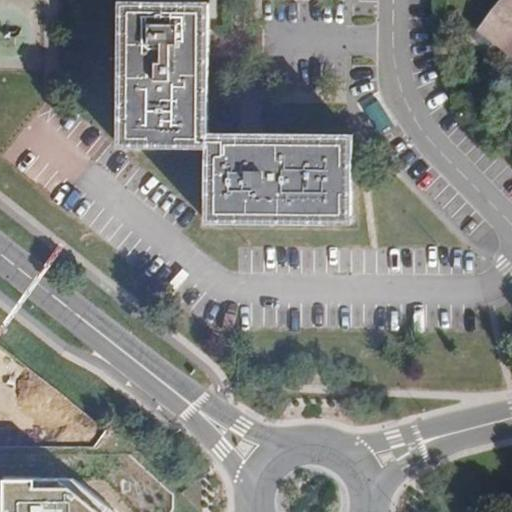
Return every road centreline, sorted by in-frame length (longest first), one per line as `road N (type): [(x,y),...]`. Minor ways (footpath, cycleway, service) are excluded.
road 1 (tertiary): [(261,471),(226,431),(0,251)]
road 2 (residential): [(400,0),(397,95),(511,218)]
road 3 (residential): [(362,470),(511,411)]
road 4 (tertiary): [(362,470),(349,455),(311,442),(274,456),(261,471)]
